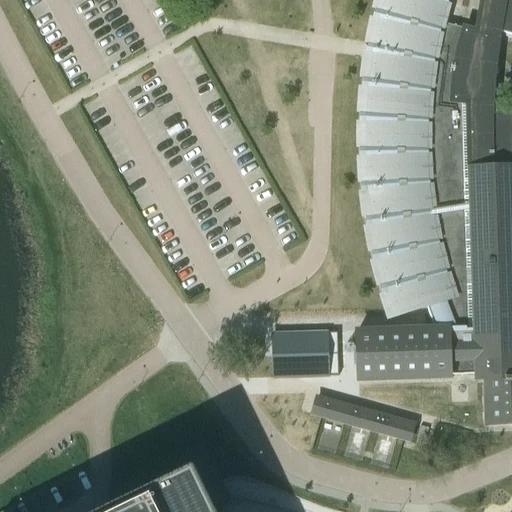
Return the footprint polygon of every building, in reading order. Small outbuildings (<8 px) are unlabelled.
[(497,32),(511,36),(511,0),(380,0),(380,1),(376,16),(369,45),(383,47),(382,54),(381,61),(367,59),(365,72),(363,91),(362,109),(361,128),(361,155),(362,174),(364,202),(366,220),(371,247),(375,265),(380,283),(385,301),(388,311),(391,319),(425,307),(431,323),(434,330),(356,332),(358,382),(449,379),(449,376),(475,375),(475,381),(484,381),(485,426),(511,424),(511,114),(493,114),(495,80),(495,74),(495,66),(497,32)] [(58,332),(84,341),(71,377),(103,389),(132,306),(103,295),(106,285),(78,275),(58,332)] [(341,333),(276,335),(277,378),(342,376),(341,333)] [(316,399),(312,415),(409,442),(413,426),(316,399)] [(109,511),(212,511),(210,508),(206,499),(201,489),(192,472),(109,511)]
